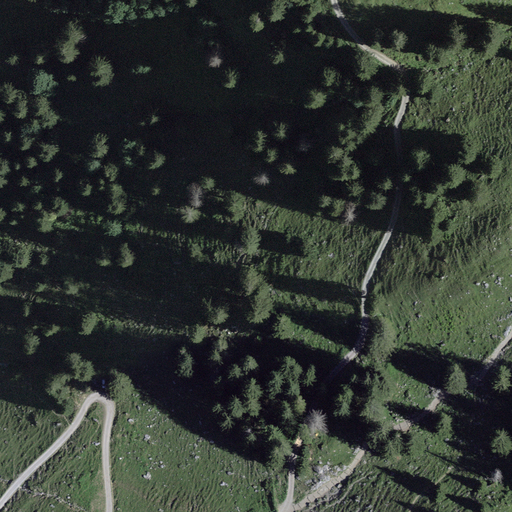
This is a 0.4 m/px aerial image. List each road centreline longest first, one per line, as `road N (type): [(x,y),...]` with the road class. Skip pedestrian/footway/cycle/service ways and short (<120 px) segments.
road 1 (track): [(285,511),(303,429),(362,339),(368,277),(398,197),(406,80),(354,36),(333,0)]
road 2 (track): [(0,506),(101,394),(109,408),(109,511)]
